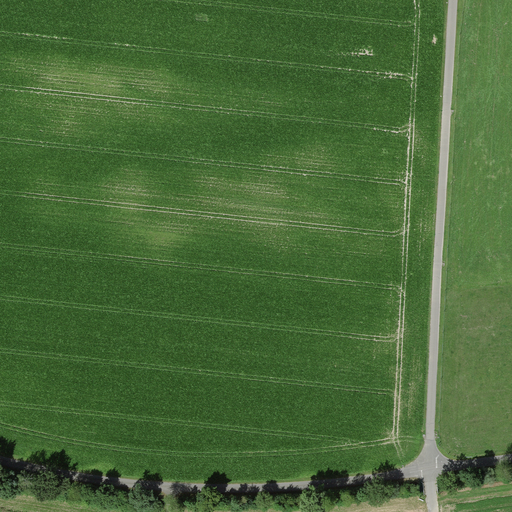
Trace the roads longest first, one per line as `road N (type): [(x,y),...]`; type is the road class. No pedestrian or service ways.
road 1 (track): [(511,457),(269,486),(173,489),(116,485),(0,453)]
road 2 (track): [(450,0),(425,468),(433,511)]
